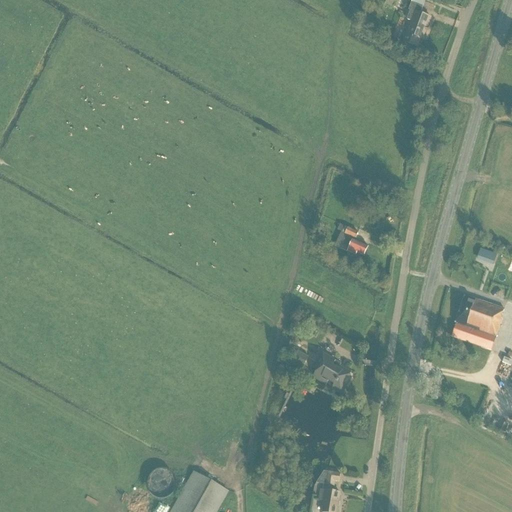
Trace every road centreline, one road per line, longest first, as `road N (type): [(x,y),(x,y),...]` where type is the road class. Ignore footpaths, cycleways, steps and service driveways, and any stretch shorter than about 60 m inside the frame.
road 1 (secondary): [(394,511),(421,316),(509,0)]
road 2 (unclassified): [(366,511),(418,184),(473,0)]
